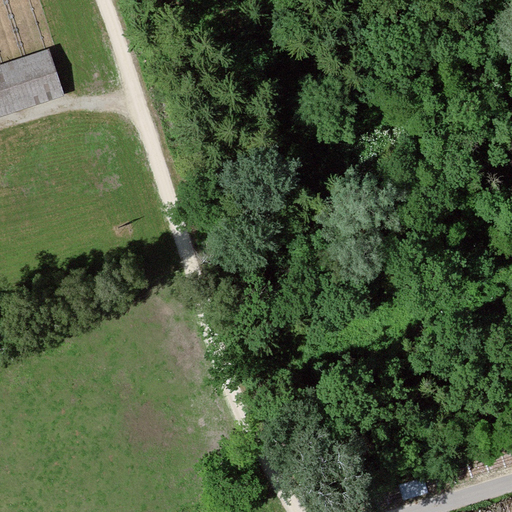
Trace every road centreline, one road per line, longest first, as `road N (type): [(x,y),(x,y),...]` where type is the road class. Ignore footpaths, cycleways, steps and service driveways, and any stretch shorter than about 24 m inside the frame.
road 1 (track): [(298,511),(242,416),(97,0)]
road 2 (track): [(136,104),(62,105),(0,125)]
